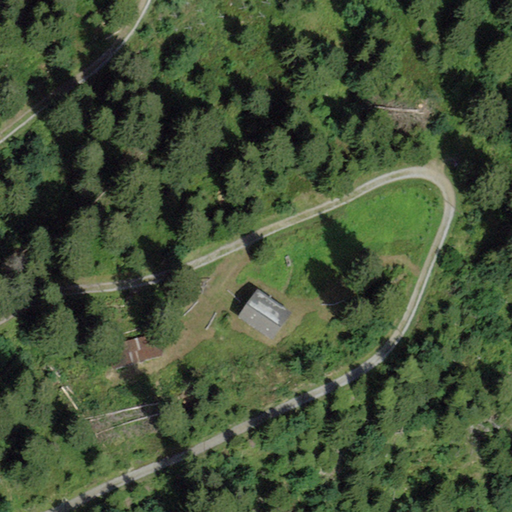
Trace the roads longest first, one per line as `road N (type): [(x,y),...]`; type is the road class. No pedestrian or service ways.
road 1 (track): [(431,174),(446,189),(447,219),(406,320),(378,360),(55,511)]
road 2 (track): [(0,319),(44,295),(185,268),(382,180),(431,174)]
road 3 (track): [(146,0),(125,36),(0,136)]
road 4 (track): [(494,0),(431,174)]
